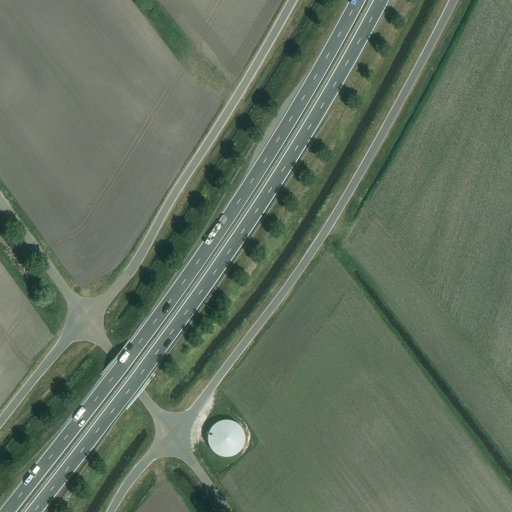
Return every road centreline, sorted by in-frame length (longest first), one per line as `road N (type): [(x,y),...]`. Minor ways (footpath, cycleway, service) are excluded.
road 1 (trunk): [(357,0),(190,273),(7,511)]
road 2 (trunk): [(33,511),(218,269),(381,0)]
road 3 (unclassified): [(170,435),(296,276),(453,0)]
road 4 (unclassified): [(86,319),(141,255),(293,0)]
road 5 (unclassified): [(86,319),(0,199)]
road 6 (unclassified): [(170,435),(86,319)]
road 7 (unclassified): [(0,424),(86,319)]
